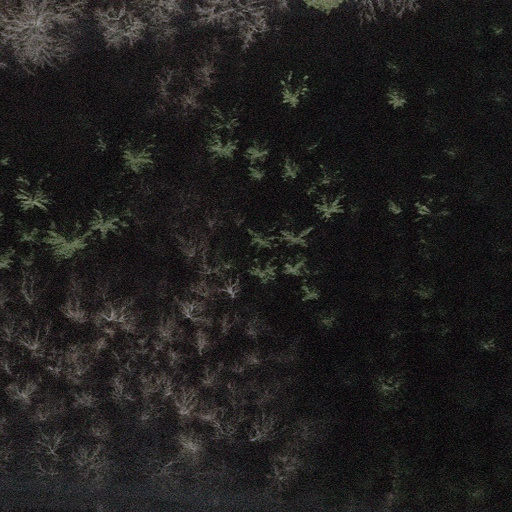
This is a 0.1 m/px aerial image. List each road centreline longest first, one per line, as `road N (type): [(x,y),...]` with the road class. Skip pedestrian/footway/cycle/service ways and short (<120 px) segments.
road 1 (track): [(0,43),(261,0)]
road 2 (track): [(0,497),(160,511)]
